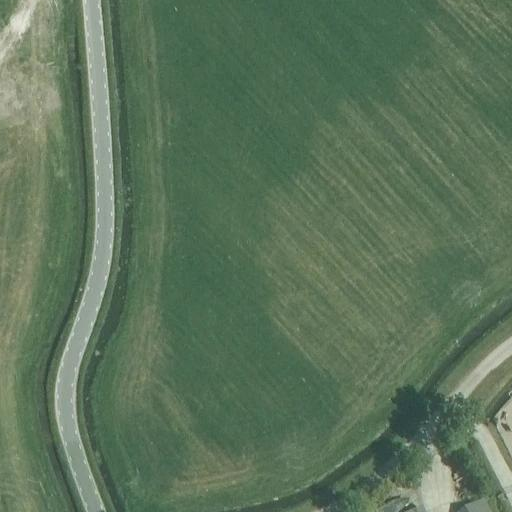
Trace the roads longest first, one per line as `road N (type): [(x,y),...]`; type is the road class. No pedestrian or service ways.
road 1 (unclassified): [(95,511),(64,393),(95,289),(104,225),(90,0)]
road 2 (unclassified): [(332,511),(402,458),(511,345)]
